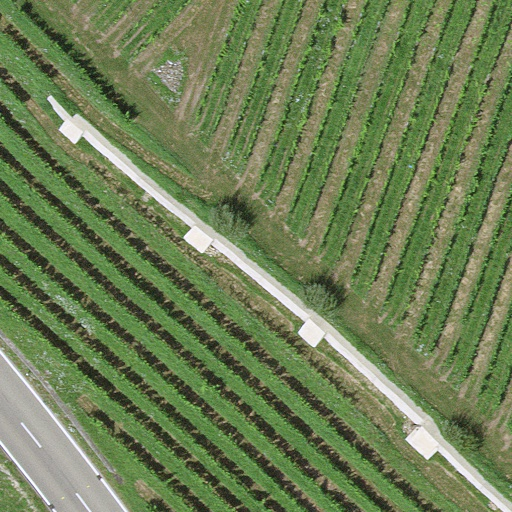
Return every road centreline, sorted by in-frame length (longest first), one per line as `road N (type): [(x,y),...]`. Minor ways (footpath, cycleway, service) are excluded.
road 1 (track): [(511,444),(65,0)]
road 2 (tertiary): [(87,511),(0,399)]
